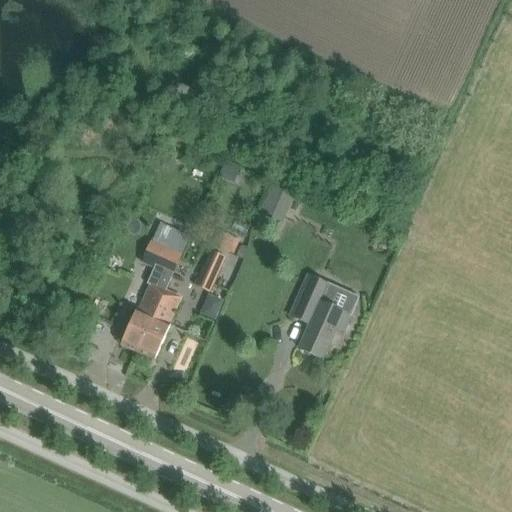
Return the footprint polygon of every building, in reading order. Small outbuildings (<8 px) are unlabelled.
[(271,180),(257,214),(282,225),(296,191),(271,180)] [(239,221),(233,233),(246,239),(251,226),(239,221)] [(220,232),(213,245),(230,253),(237,240),(220,232)] [(170,277),(172,278),(182,256),(151,242),(141,264),(154,270),(170,277)] [(241,245),(237,256),(244,258),(247,247),(241,245)] [(231,275),(221,270),(222,267),(231,271),(234,263),(210,252),(194,287),(210,294),(213,288),(223,292),(231,275)] [(170,277),(154,270),(147,284),(149,285),(143,299),(146,301),(141,311),(137,309),(121,345),(138,352),(165,291),(170,277)] [(290,316),(310,325),(299,349),(321,359),(335,328),(343,331),(350,316),(324,305),(332,287),(308,277),(290,316)] [(165,291),(138,352),(154,360),(170,324),(165,322),(170,311),(173,313),(180,297),(165,291)]
